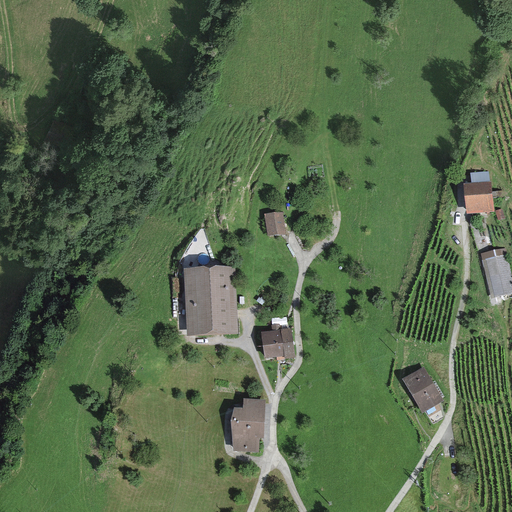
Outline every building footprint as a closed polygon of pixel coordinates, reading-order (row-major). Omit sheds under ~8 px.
[(76,128),(55,116),(42,141),(64,152),(76,128)] [(473,187),(476,213),(495,210),(492,185),(473,187)] [(265,215),(268,237),(287,234),(283,212),(265,215)] [(504,255),(485,259),(493,294),(511,290),(504,255)] [(199,273),(200,333),(235,332),(234,272),(199,273)] [(288,332),(266,333),(266,356),(288,356),(288,332)] [(409,386),(423,413),(440,404),(425,377),(409,386)] [(234,410),(233,452),(260,453),(260,440),(265,440),(265,400),(244,400),(244,410),(234,410)]
